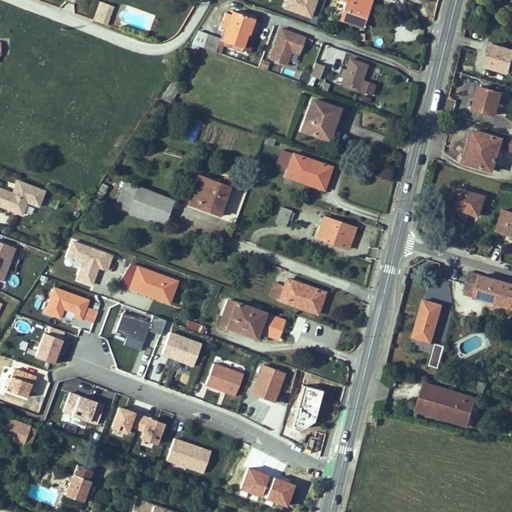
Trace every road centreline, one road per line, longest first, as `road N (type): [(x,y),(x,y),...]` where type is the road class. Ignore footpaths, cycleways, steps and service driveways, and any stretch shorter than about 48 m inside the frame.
road 1 (residential): [(338,478),(232,422),(79,365)]
road 2 (primary): [(397,240),(456,0)]
road 3 (primary): [(338,478),(397,240)]
road 4 (unclassified): [(16,0),(148,48),(182,38),(207,0)]
